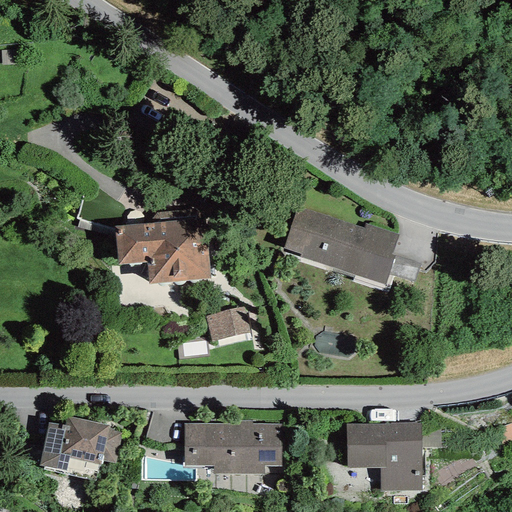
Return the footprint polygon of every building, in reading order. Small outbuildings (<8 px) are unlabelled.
[(391,255),(398,235),(365,224),(364,229),(296,206),(281,249),(299,255),(298,258),(384,287),(395,256),(391,255)] [(148,285),(210,279),(205,218),(205,209),(157,213),(148,223),(114,226),(118,265),(146,263),(148,285)] [(243,307),(205,316),(211,342),(250,332),(243,307)] [(109,426),(67,416),(64,426),(47,423),(38,466),(65,472),(69,457),(100,465),(101,461),(114,464),(122,433),(108,429),(109,426)] [(183,424),(184,466),(214,466),(214,473),(262,473),(262,466),(282,465),(282,425),(252,425),(252,421),(235,421),(235,424),(183,424)] [(511,421),(501,426),(506,439),(511,436),(511,421)] [(420,423),(346,424),(347,468),(379,468),(379,491),(421,491),(420,423)]
